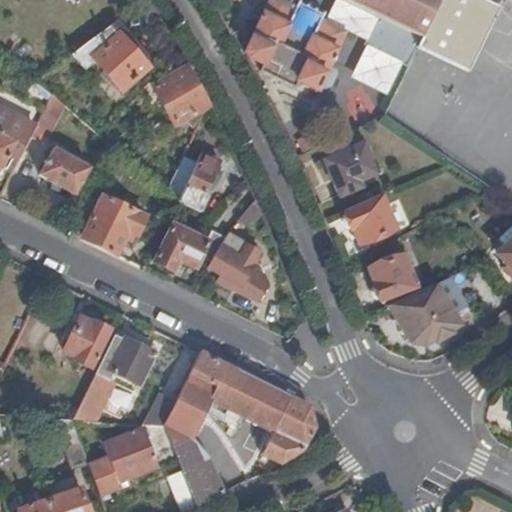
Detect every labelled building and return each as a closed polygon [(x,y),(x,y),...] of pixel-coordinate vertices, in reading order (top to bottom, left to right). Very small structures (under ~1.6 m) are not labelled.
[(268,0),(244,53),(254,71),(295,91),(298,84),(317,92),(320,86),(327,90),(331,88),(337,78),(336,74),(328,70),(346,32),(322,21),(325,15),(297,2),(294,7),(278,0),(268,0)] [(347,0),(378,15),(423,36),(439,1),(440,0),(347,0)] [(423,36),(417,47),(468,72),(490,26),(498,9),(481,1),(480,0),(440,0),(439,1),(423,36)] [(498,9),(501,0),(481,0),(481,1),(498,9)] [(364,45),(407,66),(417,47),(423,36),(378,15),(364,45)] [(123,31),(116,23),(72,56),(83,67),(91,60),(103,72),(99,75),(106,84),(110,80),(121,93),(148,69),(118,36),(123,31)] [(208,108),(186,69),(173,76),(170,72),(163,75),(166,80),(152,88),(174,127),(208,108)] [(43,145),(61,107),(49,97),(33,130),(29,138),(43,145)] [(20,156),(29,138),(33,130),(13,120),(15,116),(0,108),(0,168),(2,169),(11,151),(20,156)] [(358,181),(375,173),(362,144),(323,162),(339,197),(360,187),(358,181)] [(75,198),(89,170),(53,153),(39,181),(75,198)] [(219,162),(201,153),(185,187),(203,196),(219,162)] [(185,187),(179,199),(178,201),(200,212),(207,198),(203,196),(185,187)] [(94,216),(83,210),(71,234),(116,256),(127,232),(136,236),(145,219),(103,199),(94,216)] [(360,246),(395,231),(380,199),(345,214),(352,232),(353,232),(360,246)] [(259,214),(254,202),(239,220),(249,227),(259,214)] [(215,249),(224,238),(212,231),(206,242),(172,226),(153,264),(173,273),(179,262),(196,270),(201,259),(209,263),(215,249)] [(242,241),(228,233),(224,238),(215,249),(209,263),(207,268),(221,276),(218,280),(256,303),(266,285),(264,279),(251,271),(260,255),(241,243),(242,241)] [(511,239),(497,254),(511,269),(511,239)] [(380,303),(416,289),(404,256),(368,270),(380,303)] [(453,277),(406,297),(413,309),(396,320),(409,343),(425,346),(433,342),(435,344),(452,334),(451,331),(460,326),(445,302),(444,303),(438,293),(456,285),(453,277)] [(90,369),(110,330),(93,322),(92,324),(79,318),(62,350),(75,357),(73,361),(90,369)] [(127,333),(117,329),(113,337),(123,341),(124,338),(127,333)] [(158,349),(127,333),(124,338),(155,354),(158,349)] [(123,341),(113,337),(94,374),(110,381),(114,373),(139,386),(155,354),(124,338),(123,341)] [(169,402),(192,359),(182,354),(160,397),(169,402)] [(307,406),(200,354),(176,406),(165,431),(178,463),(197,510),(224,496),(207,462),(191,442),(209,403),(272,434),(260,457),(278,466),(304,450),(314,430),(307,406)] [(96,402),(84,395),(71,420),(86,422),(96,402)] [(165,431),(176,406),(161,398),(147,428),(165,431)] [(69,467),(86,461),(76,433),(71,420),(51,419),(69,467)] [(113,436),(114,425),(86,422),(71,420),(76,433),(113,436)] [(178,463),(165,431),(147,428),(144,428),(144,429),(104,443),(109,459),(89,467),(100,497),(121,490),(119,484),(178,463)] [(49,501),(53,511),(89,511),(81,490),(49,501)] [(53,511),(49,501),(18,511),(17,511),(53,511)]
